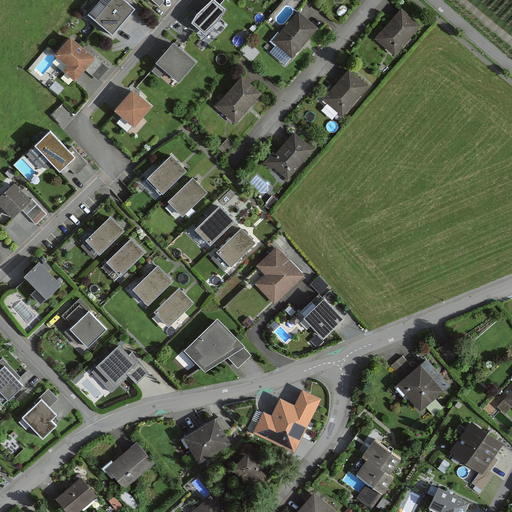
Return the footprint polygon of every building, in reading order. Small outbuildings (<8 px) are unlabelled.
[(118,34),(140,9),(129,0),(106,0),(95,13),(118,34)] [(227,11),(217,1),(203,14),(196,22),(207,32),(221,20),(227,11)] [(399,10),(373,40),(393,57),(419,28),(399,10)] [(317,30),(297,13),(270,43),(291,61),(317,30)] [(97,57),(75,38),(61,54),(75,66),(71,70),(80,78),(97,57)] [(199,63),(178,44),(162,63),(183,82),(199,63)] [(367,88),(347,70),(321,100),(341,118),(367,88)] [(240,79),(216,105),(223,111),(221,113),(234,125),(260,97),(240,79)] [(155,107),(137,92),(120,113),(137,128),(155,107)] [(80,158),(57,132),(40,147),(64,173),(80,158)] [(274,166),(288,178),(312,150),(293,134),(275,156),(271,152),(264,161),(272,168),(274,166)] [(189,171),(175,157),(153,179),(167,193),(189,171)] [(209,193),(195,179),(172,201),(186,215),(209,193)] [(34,201),(17,184),(0,200),(0,201),(17,218),(34,201)] [(238,221),(224,207),(201,229),(215,243),(238,221)] [(127,234),(113,220),(90,242),(104,256),(127,234)] [(258,243),(244,229),(221,251),(235,265),(258,243)] [(144,255),(131,241),(108,263),(122,277),(144,255)] [(302,275),(279,250),(261,266),(270,276),(259,285),(274,301),(302,275)] [(65,285),(44,263),(28,278),(48,300),(65,285)] [(173,282),(159,268),(137,290),(151,304),(173,282)] [(311,282),(321,293),(330,285),(320,274),(311,282)] [(193,304),(179,290),(157,312),(170,326),(193,304)] [(348,319),(329,298),(308,317),(327,338),(348,319)] [(80,300),(67,316),(74,321),(87,306),(80,300)] [(110,329),(93,312),(74,330),(91,347),(110,329)] [(247,347),(221,319),(188,350),(207,371),(247,347)] [(464,350),(453,336),(438,347),(449,361),(464,350)] [(140,363),(124,346),(101,367),(117,384),(140,363)] [(413,366),(403,355),(392,365),(401,376),(413,366)] [(421,410),(450,384),(427,357),(397,383),(421,410)] [(26,386),(8,366),(0,373),(0,388),(11,400),(26,386)] [(264,408),(253,431),(295,451),(322,396),(302,386),(294,401),(280,394),(271,412),(264,408)] [(511,389),(499,404),(506,411),(511,404),(511,389)] [(59,414),(46,400),(27,417),(48,438),(60,426),(53,419),(59,414)] [(198,460),(231,441),(216,416),(183,435),(198,460)] [(451,451),(480,471),(473,481),(483,488),(495,471),(490,468),(498,457),(495,455),(504,442),(473,419),(451,451)] [(369,457),(390,473),(402,457),(375,438),(364,453),(369,457)] [(138,441),(105,468),(112,476),(114,475),(125,487),(156,462),(138,441)] [(275,472),(248,447),(231,466),(258,491),(275,472)] [(393,475),(390,473),(369,457),(357,473),(369,481),(357,497),(370,506),(393,475)] [(67,511),(78,511),(99,495),(82,476),(56,498),(67,511)] [(464,511),(470,500),(440,485),(431,503),(442,509),(440,511),(464,511)] [(126,489),(120,495),(133,511),(140,506),(126,489)] [(338,511),(315,490),(295,511),(338,511)] [(225,511),(210,493),(189,510),(190,511),(225,511)]
